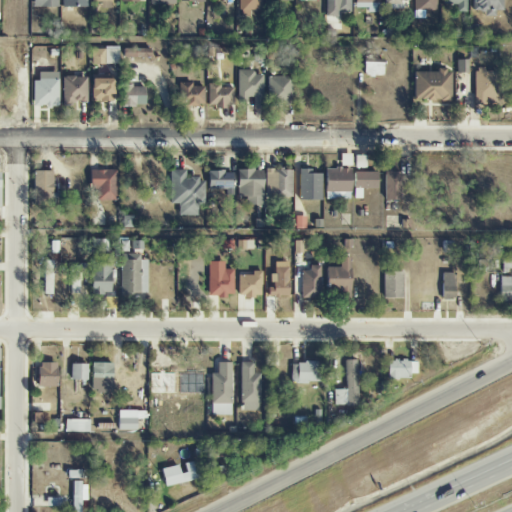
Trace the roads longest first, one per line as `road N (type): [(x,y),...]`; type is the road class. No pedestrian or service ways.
road 1 (residential): [(0,333),(511,331)]
road 2 (residential): [(0,138),(511,138)]
road 3 (residential): [(16,138),(19,511)]
road 4 (secondary): [(511,362),(220,511)]
